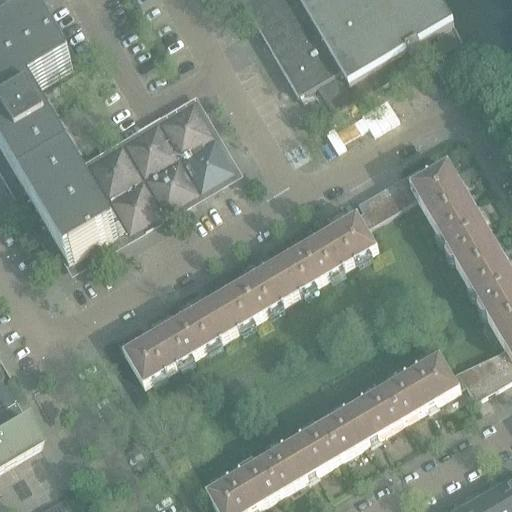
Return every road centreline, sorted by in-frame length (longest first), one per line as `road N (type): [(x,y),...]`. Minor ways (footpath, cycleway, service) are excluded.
road 1 (residential): [(44,341),(292,200)]
road 2 (residential): [(511,173),(483,119),(448,110),(292,200)]
road 3 (residential): [(142,511),(44,341)]
road 4 (residential): [(380,511),(511,433)]
